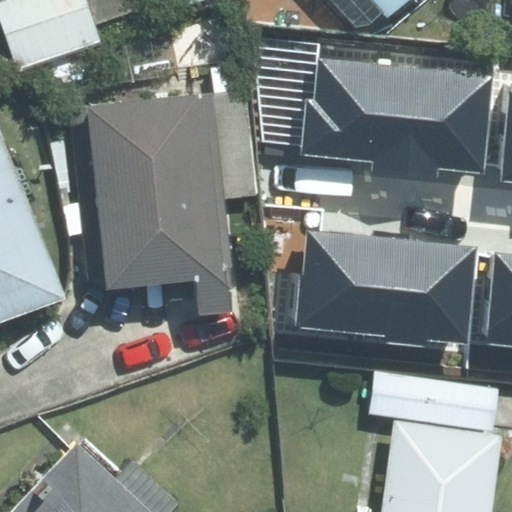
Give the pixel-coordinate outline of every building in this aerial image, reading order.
[(82,0),(0,0),(0,20),(17,69),(97,41),(90,20),(82,0)] [(82,0),(90,20),(146,0),(82,0)] [(378,0),(387,9),(396,0),(378,0)] [(216,89),(77,98),(84,271),(187,267),(188,304),(235,303),(233,252),(222,252),(216,89)] [(511,129),(396,120),(389,192),(419,195),(408,325),(508,333),(511,289),(511,129)] [(0,313),(61,292),(0,138),(0,313)] [(493,378),(372,367),(368,412),(391,415),(382,511),(490,511),(499,426),(489,425),(493,378)] [(159,511),(172,498),(129,462),(113,481),(69,443),(10,511),(159,511)]
